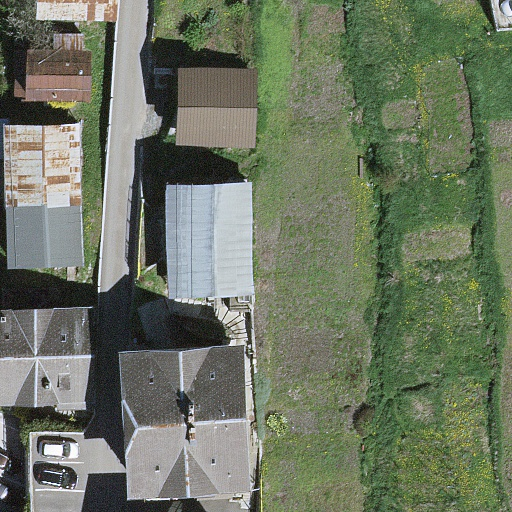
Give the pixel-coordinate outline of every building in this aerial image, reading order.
[(113,0),(27,0),(26,19),(112,23),(113,0)] [(87,49),(19,48),(18,101),(86,102),(87,49)] [(248,73),(167,73),(166,149),(248,149),(248,73)] [(76,126),(0,127),(0,272),(78,271),(76,126)] [(248,185),(157,189),(162,299),(253,296),(248,185)] [(77,312),(0,311),(0,404),(77,405),(77,312)] [(231,346),(112,354),(122,499),(241,491),(231,346)]
